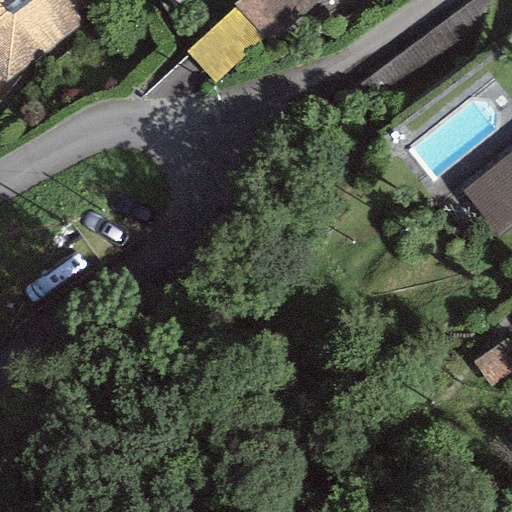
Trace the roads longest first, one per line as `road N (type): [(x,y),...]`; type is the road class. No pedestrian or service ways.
road 1 (residential): [(182,141),(201,194),(176,235),(0,375)]
road 2 (residential): [(182,141),(339,69),(443,0)]
road 3 (residential): [(0,181),(102,130),(145,127),(182,141)]
